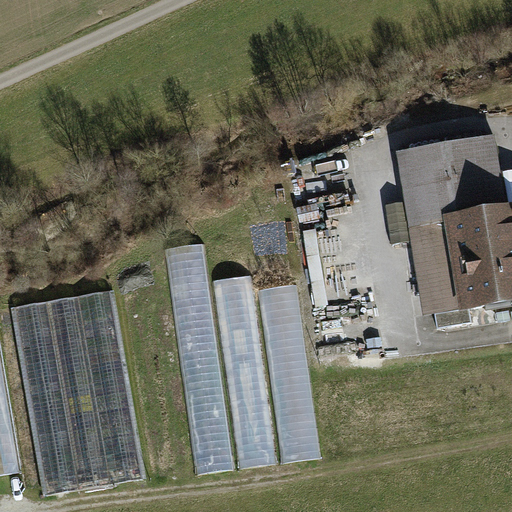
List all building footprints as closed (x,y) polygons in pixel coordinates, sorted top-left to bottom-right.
[(420,327),(511,311),(511,213),(502,215),(491,145),(393,161),(420,327)] [(233,470),(204,244),(166,249),(195,475),(233,470)] [(185,475),(151,259),(114,264),(148,480),(185,475)] [(275,464),(250,277),(214,282),(238,469),(275,464)] [(280,463),(319,458),(296,285),(258,290),(280,463)] [(143,481),(110,293),(14,309),(46,497),(143,481)] [(0,478),(19,476),(0,359),(0,478)]
